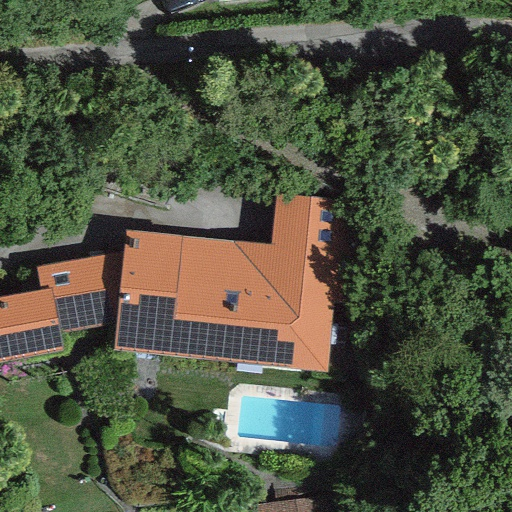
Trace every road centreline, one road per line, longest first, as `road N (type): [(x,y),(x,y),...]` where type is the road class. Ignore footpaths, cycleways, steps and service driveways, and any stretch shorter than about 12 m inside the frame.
road 1 (trunk): [(511,109),(0,27)]
road 2 (residential): [(0,65),(418,31),(511,39)]
road 3 (unknown): [(150,52),(273,139),(511,256)]
